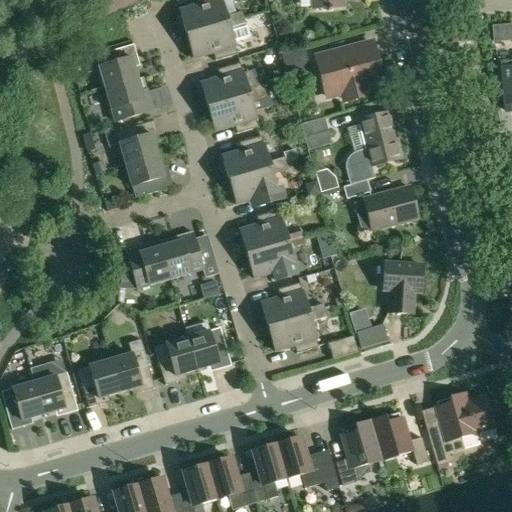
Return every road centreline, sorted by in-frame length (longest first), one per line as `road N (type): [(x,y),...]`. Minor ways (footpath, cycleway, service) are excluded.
road 1 (residential): [(16,482),(268,410)]
road 2 (residential): [(268,410),(209,196)]
road 3 (residential): [(268,410),(427,363),(464,331)]
road 4 (residential): [(209,196),(160,13)]
road 5 (residential): [(464,331),(471,293),(438,161)]
road 6 (residential): [(438,161),(402,17)]
